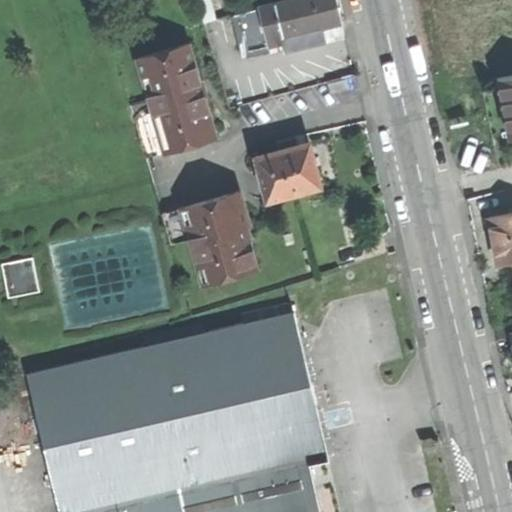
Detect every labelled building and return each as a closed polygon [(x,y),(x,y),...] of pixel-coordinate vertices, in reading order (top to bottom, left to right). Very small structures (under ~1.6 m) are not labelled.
[(283,36),(342,21),(337,0),(293,0),(275,4),(283,36)] [(284,41),(283,36),(275,4),(258,9),(267,45),(284,41)] [(340,23),(317,28),(319,39),(343,34),(340,23)] [(145,157),(216,137),(188,41),(137,56),(150,99),(130,105),(145,157)] [(504,111),(508,137),(511,136),(511,75),(497,78),(504,111)] [(276,140),(279,150),(300,145),(297,134),(276,140)] [(256,157),(267,200),(322,186),(315,161),(310,142),(300,145),(279,150),(256,157)] [(240,188),(181,206),(190,237),(204,282),(257,266),(245,224),(250,223),(240,188)] [(171,242),(190,237),(181,206),(162,211),(171,242)] [(492,241),(496,263),(511,260),(511,211),(487,216),(492,241)] [(65,329),(170,309),(154,222),(48,242),(65,329)] [(9,296),(40,290),(33,256),(3,262),(9,296)] [(294,311),(29,373),(61,511),(321,511),(310,462),(329,458),(312,385),(294,311)]
